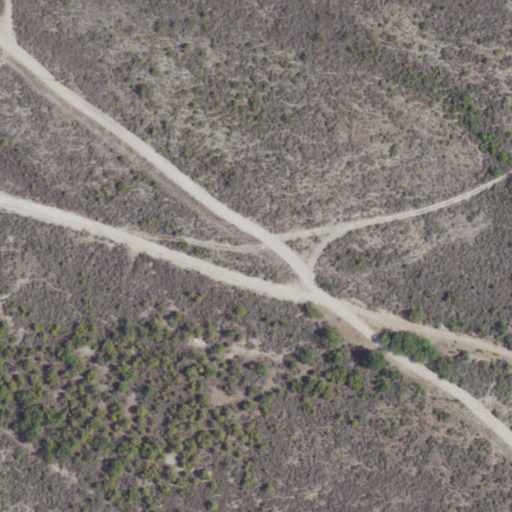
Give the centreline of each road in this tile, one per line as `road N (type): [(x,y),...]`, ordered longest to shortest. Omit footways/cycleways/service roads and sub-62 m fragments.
road 1 (residential): [(0,197),(511,351)]
road 2 (residential): [(120,234),(246,245),(419,207),(511,174)]
road 3 (residential): [(118,511),(0,426)]
